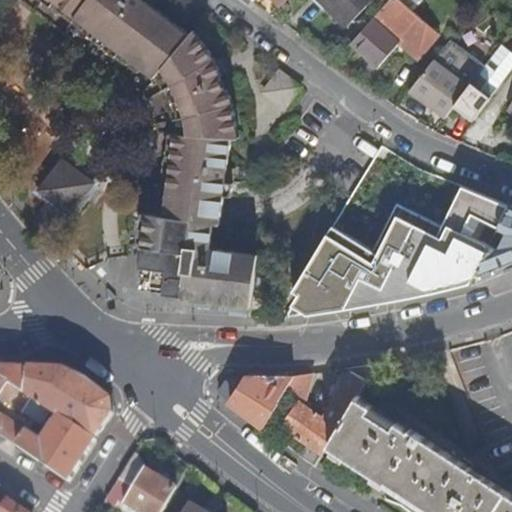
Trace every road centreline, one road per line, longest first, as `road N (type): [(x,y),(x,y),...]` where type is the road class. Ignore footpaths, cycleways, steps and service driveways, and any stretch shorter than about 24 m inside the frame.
road 1 (tertiary): [(96,344),(179,351),(395,333),(511,305)]
road 2 (residential): [(511,184),(428,151),(223,0)]
road 3 (secondary): [(314,511),(155,394)]
road 4 (secondary): [(96,344),(0,231)]
road 5 (unclassified): [(155,394),(80,511)]
